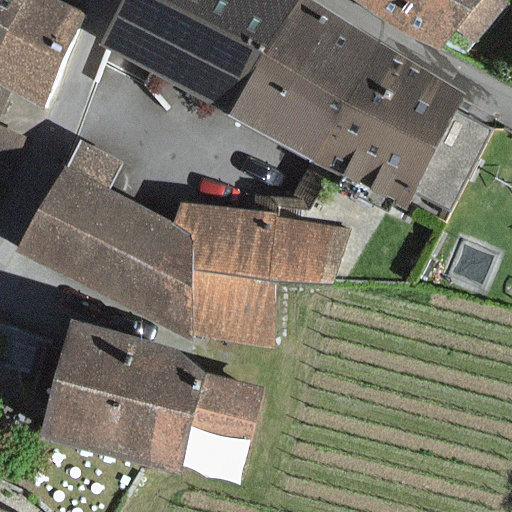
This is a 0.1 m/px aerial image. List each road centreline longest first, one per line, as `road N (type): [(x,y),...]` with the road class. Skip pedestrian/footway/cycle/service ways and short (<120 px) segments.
road 1 (residential): [(0,250),(63,119),(102,0)]
road 2 (residential): [(511,98),(341,0)]
